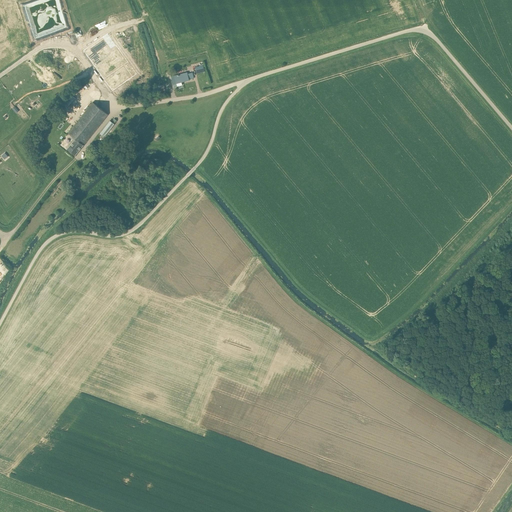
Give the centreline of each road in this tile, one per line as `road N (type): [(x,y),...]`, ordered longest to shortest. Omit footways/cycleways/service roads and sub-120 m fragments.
road 1 (unclassified): [(244,81),(420,29),(511,129)]
road 2 (track): [(0,249),(53,177),(121,107)]
